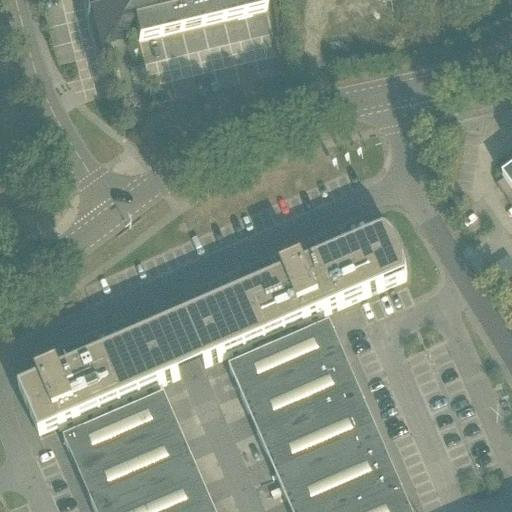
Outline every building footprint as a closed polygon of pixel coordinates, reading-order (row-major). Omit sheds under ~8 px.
[(138,43),(266,12),(263,0),(83,0),(99,63),(110,43),(124,40),(134,25),(138,43)] [(29,158),(27,148),(17,151),(19,161),(29,158)] [(511,177),(498,187),(511,206),(511,205),(511,177)] [(180,381),(179,378),(191,373),(203,367),(205,370),(406,283),(406,277),(406,271),(405,265),(404,259),(401,254),(398,248),(394,243),(390,239),(385,235),(343,254),(344,256),(326,264),(325,262),(305,271),(303,266),(282,275),(283,280),(184,322),(185,325),(172,331),(160,336),(159,333),(60,376),(58,372),(37,381),(39,385),(19,394),(40,442),(59,433),(180,381)] [(229,373),(280,491),(289,511),(409,511),(330,329),(229,373)] [(213,511),(182,440),(165,400),(64,444),(93,511),(213,511)]
